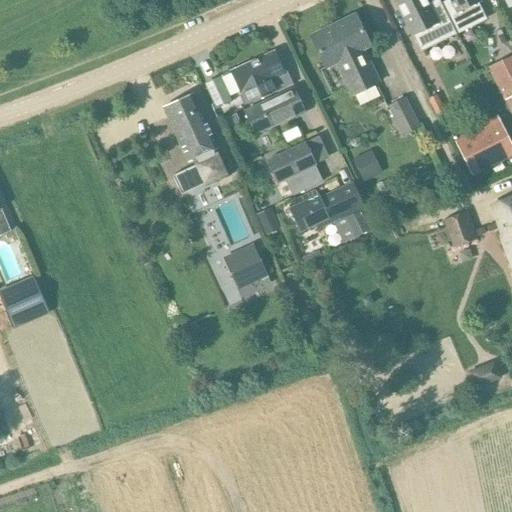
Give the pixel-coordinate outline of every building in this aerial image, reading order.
[(425,0),(394,0),(420,53),(457,35),(439,0),(436,0),(428,4),(425,0)] [(479,0),(447,0),(441,3),(457,35),(485,20),(477,4),(481,2),(479,0)] [(364,49),(370,46),(355,15),(311,37),(326,68),(333,64),(335,63),(351,96),(380,82),(364,49)] [(241,94),(246,105),(292,84),(287,73),(285,74),(274,52),(231,71),(241,94)] [(511,56),(489,68),(511,113),(511,56)] [(221,79),(206,86),(216,109),(231,102),(221,79)] [(245,111),(255,134),(305,111),(294,89),(245,111)] [(193,94),(164,108),(189,162),(193,160),(196,166),(173,177),(181,195),(203,185),(204,187),(228,176),(215,150),(218,149),(193,94)] [(419,127),(405,98),(388,106),(402,136),(419,127)] [(483,128),(455,143),(472,175),(511,154),(511,147),(496,116),(481,124),(483,128)] [(317,137),(268,161),(278,183),(282,181),(290,197),(323,181),(314,162),(326,156),(317,137)] [(362,177),(384,168),(375,148),(354,157),(362,177)] [(320,195),(290,209),(301,232),(324,221),(326,225),(363,208),(352,184),(321,199),(320,195)] [(426,191),(407,198),(410,207),(430,200),(426,191)] [(501,236),(511,266),(511,198),(492,206),(503,236),(501,236)] [(0,235),(11,231),(0,206),(0,235)] [(444,221),(454,248),(476,240),(466,212),(444,221)] [(227,267),(238,289),(267,276),(257,254),(227,267)] [(47,310),(32,274),(0,288),(0,291),(14,324),(47,310)] [(478,383),(491,378),(485,364),(473,369),(478,383)]
